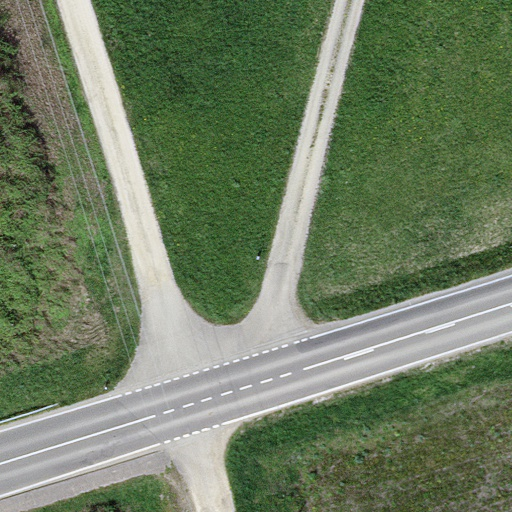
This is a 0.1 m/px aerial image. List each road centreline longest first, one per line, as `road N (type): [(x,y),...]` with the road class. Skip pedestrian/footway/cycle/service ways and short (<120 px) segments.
road 1 (secondary): [(0,462),(511,301)]
road 2 (track): [(59,0),(218,511)]
road 3 (track): [(348,0),(260,379)]
